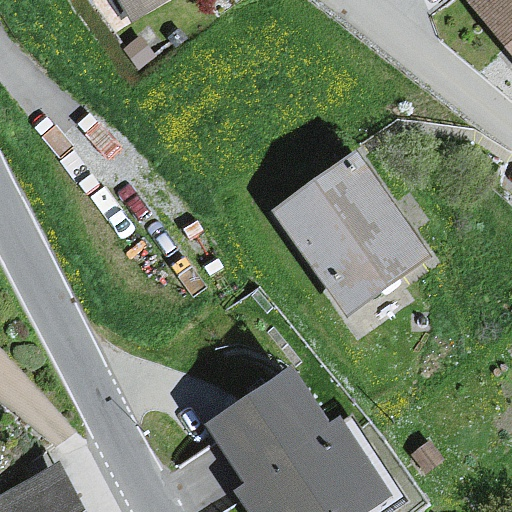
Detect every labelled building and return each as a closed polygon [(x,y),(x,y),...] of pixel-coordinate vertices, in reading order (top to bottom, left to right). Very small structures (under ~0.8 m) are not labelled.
[(119,0),(138,37),(211,0),(119,0)] [(511,0),(490,0),(484,5),(511,43),(511,0)] [(376,156),(290,215),(372,334),(458,275),(376,156)] [(259,511),(400,511),(331,391),(225,452),(259,511)] [(92,511),(79,481),(9,511),(92,511)]
